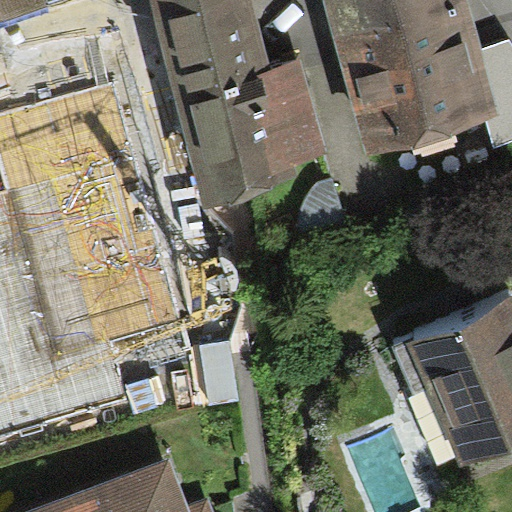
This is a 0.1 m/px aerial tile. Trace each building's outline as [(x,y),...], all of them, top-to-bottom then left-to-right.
[(46,0),(0,0),(0,23),(50,8),(46,0)] [(158,0),(213,204),(298,181),(293,164),(325,156),(299,59),(269,67),(251,0),(158,0)] [(464,0),(323,0),(368,154),(498,116),(464,0)] [(0,160),(9,190),(0,192),(0,436),(128,399),(110,339),(181,318),(110,82),(0,114),(0,160)] [(511,310),(500,281),(399,323),(454,453),(511,428),(511,310)] [(185,511),(157,438),(0,498),(0,511),(185,511)]
